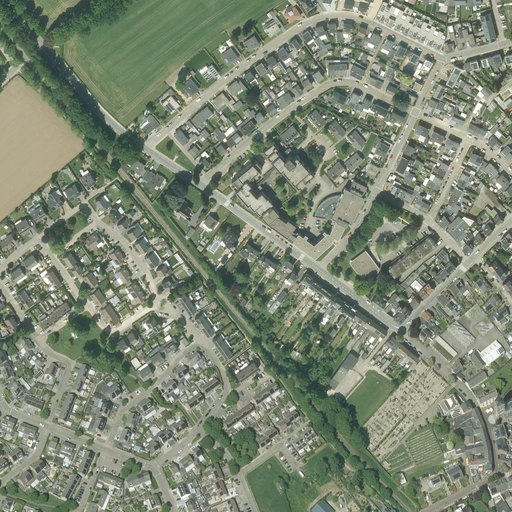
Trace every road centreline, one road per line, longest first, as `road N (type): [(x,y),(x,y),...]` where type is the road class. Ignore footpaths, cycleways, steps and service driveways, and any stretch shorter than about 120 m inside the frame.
road 1 (residential): [(145,149),(275,41),(321,17),(361,18),(441,58)]
road 2 (residential): [(200,185),(331,83),(351,82),(415,112)]
road 3 (residential): [(497,477),(480,411),(402,327)]
road 4 (residential): [(105,449),(123,409),(200,341)]
road 5 (tertiary): [(320,269),(200,185)]
road 6 (tertiary): [(145,149),(100,112),(44,45)]
